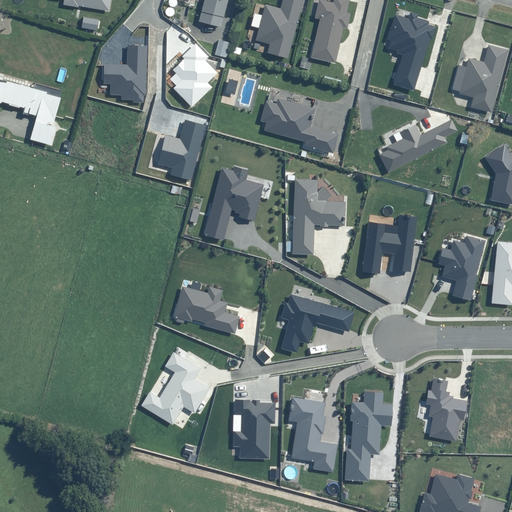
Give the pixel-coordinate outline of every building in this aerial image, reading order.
[(203,0),(198,21),(220,27),(227,0),(203,0)] [(141,84),(147,70),(161,41),(142,32),(122,75),(141,84)] [(232,42),(218,39),(214,55),(228,58),(232,42)] [(184,46),(176,43),(169,58),(177,62),(184,46)] [(411,141),(383,132),(377,148),(406,157),(411,141)] [(509,142),(494,137),(488,152),(503,158),(509,142)] [(437,148),(418,142),(412,167),(430,172),(437,148)] [(474,169),(467,166),(459,184),(467,187),(474,169)] [(461,190),(452,185),(447,194),(456,199),(461,190)] [(447,195),(427,187),(424,196),(444,203),(447,195)]
